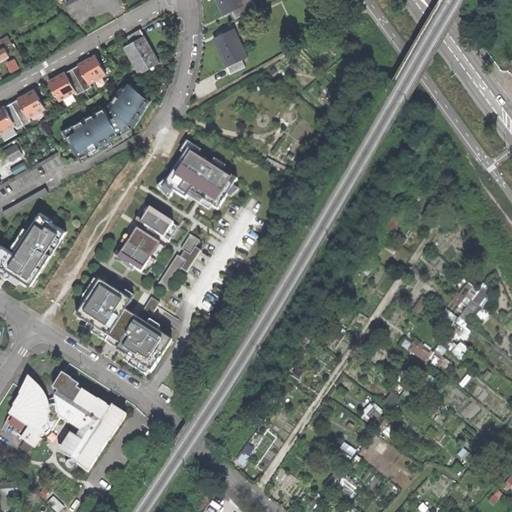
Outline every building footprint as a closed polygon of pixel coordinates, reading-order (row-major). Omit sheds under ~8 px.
[(244,5),(241,0),(217,0),(224,15),(244,5)] [(140,29),(126,37),(130,44),(124,47),(140,74),(159,63),(152,50),(140,29)] [(234,29),(214,38),(221,53),(231,74),(245,67),(242,60),(248,57),(234,29)] [(0,49),(4,47),(12,43),(9,37),(0,41),(0,49)] [(0,60),(9,56),(4,47),(0,49),(0,60)] [(107,75),(95,55),(87,60),(88,62),(79,67),(73,70),(85,91),(92,87),(90,84),(107,75)] [(13,59),(7,62),(14,73),(19,70),(13,59)] [(78,95),(85,91),(73,70),(66,74),(59,78),(58,76),(49,82),(60,101),(76,92),(78,95)] [(119,92),(110,104),(117,116),(113,118),(106,107),(98,112),(100,115),(98,117),(96,114),(88,119),(90,122),(84,125),(83,122),(66,132),(81,159),(121,135),(119,132),(125,129),(127,132),(133,128),(154,99),(132,83),(127,90),(125,88),(119,92)] [(46,109),(35,89),(26,95),(27,97),(19,101),(13,104),(25,125),(32,121),(30,118),(46,109)] [(18,129),(25,125),(13,104),(6,108),(0,111),(0,135),(16,127),(18,129)] [(166,180),(158,187),(160,190),(169,200),(171,197),(172,195),(174,192),(186,200),(188,197),(209,211),(212,207),(218,211),(228,196),(231,198),(239,191),(233,187),(238,180),(223,171),(226,167),(214,159),(212,163),(199,155),(201,151),(190,144),(190,145),(187,142),(180,152),(185,155),(168,181),(166,180)] [(0,184),(0,197),(5,195),(5,197),(42,176),(36,164),(1,184),(0,184)] [(146,206),(136,221),(169,243),(170,242),(179,227),(146,206)] [(2,245),(0,247),(0,265),(1,266),(0,267),(0,273),(2,275),(5,277),(8,279),(9,278),(19,284),(22,280),(32,286),(51,256),(55,250),(56,248),(56,249),(62,240),(61,239),(66,232),(52,223),(53,221),(40,213),(28,231),(24,228),(20,234),(21,234),(19,238),(18,237),(10,251),(2,245)] [(132,227),(114,256),(147,277),(166,248),(133,226),(132,227)] [(178,256),(159,285),(168,291),(182,270),(187,273),(201,251),(196,248),(200,241),(191,235),(181,250),(185,252),(181,258),(178,256)] [(85,304),(77,318),(84,322),(82,326),(118,350),(117,351),(132,361),(130,365),(146,376),(149,372),(151,373),(172,341),(158,332),(161,328),(150,321),(148,325),(126,311),(132,302),(134,297),(126,292),(123,296),(101,282),(101,280),(97,277),(81,302),(85,304)] [(144,310),(144,311),(152,316),(160,304),(152,298),(144,310)] [(22,439),(35,447),(40,439),(46,443),(48,439),(46,434),(48,433),(50,430),(52,432),(61,419),(85,434),(81,441),(71,434),(67,440),(68,441),(62,452),(72,459),(72,460),(76,462),(75,463),(88,472),(109,439),(110,440),(126,415),(112,406),(110,409),(107,407),(107,406),(98,401),(82,391),(81,392),(77,389),(79,386),(71,381),(72,380),(62,374),(53,389),(58,392),(55,398),(56,404),(52,405),(48,406),(47,403),(46,399),(44,396),(42,393),(40,390),(37,387),(34,385),(30,382),(21,395),(22,395),(16,406),(15,406),(11,414),(14,417),(9,424),(12,426),(13,426),(20,431),(18,435),(23,438),(22,439)] [(460,475),(464,470),(457,465),(453,470),(460,475)]
